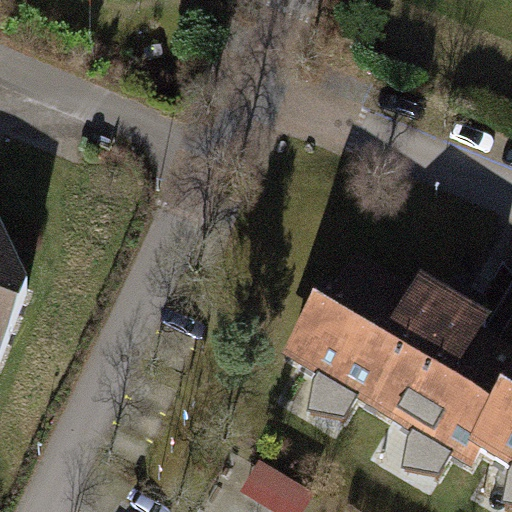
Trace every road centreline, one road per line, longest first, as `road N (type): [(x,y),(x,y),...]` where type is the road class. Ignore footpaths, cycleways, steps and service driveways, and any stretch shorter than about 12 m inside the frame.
road 1 (residential): [(253,95),(229,162),(53,511)]
road 2 (residential): [(511,197),(253,95)]
